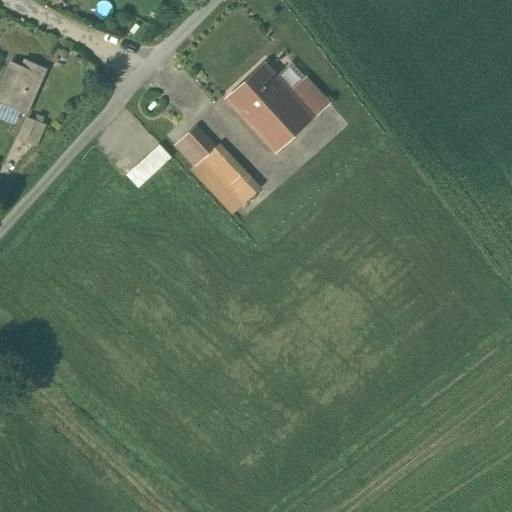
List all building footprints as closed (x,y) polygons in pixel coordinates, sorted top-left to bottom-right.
[(0,95),(29,108),(46,69),(25,59),(21,67),(10,62),(0,84),(0,95)] [(264,63),(226,98),(275,151),(313,117),(290,91),(264,63)] [(306,77),(290,91),(313,117),(329,102),(306,77)] [(35,121),(27,117),(19,137),(26,141),(35,121)] [(183,137),(202,158),(215,147),(195,126),(183,137)] [(195,165),(202,158),(183,137),(175,144),(194,165),(195,165)] [(127,174),(138,185),(169,157),(159,145),(127,174)] [(255,191),(215,147),(202,158),(195,165),(194,165),(191,167),(232,212),(255,191)]
